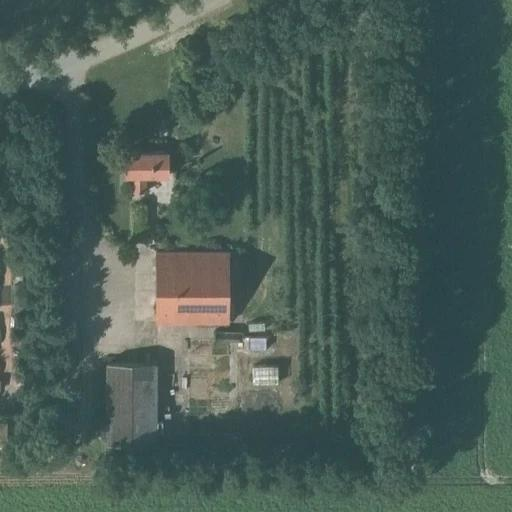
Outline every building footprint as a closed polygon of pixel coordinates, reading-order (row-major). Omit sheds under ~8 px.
[(146,175),(168,175),(168,151),(124,152),(124,175),(132,175),(132,191),(146,191),(146,175)] [(135,205),(135,236),(148,236),(148,205),(135,205)] [(156,322),(227,322),(227,251),(156,251),(156,322)] [(155,442),(155,362),(107,362),(106,442),(155,442)] [(14,412),(0,412),(0,444),(14,444),(14,412)]
